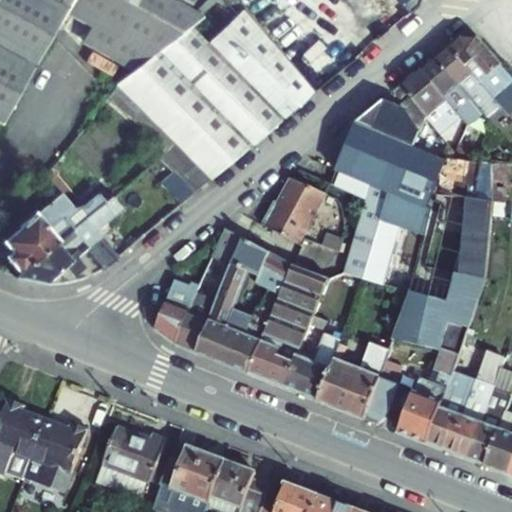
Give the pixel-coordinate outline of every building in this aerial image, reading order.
[(0,0),(0,123),(3,126),(58,27),(136,71),(117,87),(174,144),(210,179),(314,93),(236,0),(0,0)] [(397,0),(409,14),(420,5),(422,0),(397,0)] [(462,37),(451,46),(501,107),(510,117),(511,115),(511,75),(479,38),(462,37)] [(501,107),(451,46),(436,58),(483,115),(486,119),(501,107)] [(483,115),(436,58),(422,70),(461,118),(469,127),(483,115)] [(422,70),(402,86),(409,95),(412,98),(426,117),(429,120),(441,134),(461,118),(422,70)] [(402,86),(395,92),(402,101),(409,95),(402,86)] [(384,101),(357,123),(415,148),(416,147),(418,148),(429,120),(426,117),(412,98),(399,107),(384,101)] [(413,295),(396,340),(440,350),(440,348),(443,349),(461,354),(486,280),(487,266),(490,234),(493,203),(492,165),(478,163),(478,201),(441,197),(443,159),(418,148),(416,147),(415,148),(357,123),(331,185),(367,201),(345,274),(348,275),(413,295)] [(192,194),(210,179),(174,144),(157,158),(174,172),(192,194)] [(492,165),(493,203),(505,203),(505,165),(492,165)] [(161,184),(180,204),(192,194),(174,172),(161,184)] [(301,246),(308,233),(316,218),(328,196),(293,180),(279,206),(277,204),(265,226),(301,246)] [(22,273),(106,201),(99,193),(83,205),(75,208),(63,193),(37,215),(36,214),(30,213),(21,220),(21,226),(22,228),(6,243),(14,253),(9,257),(22,273)] [(46,284),(66,267),(75,277),(85,267),(77,258),(87,250),(104,269),(119,257),(97,231),(123,209),(113,196),(106,201),(22,273),(17,278),(46,284)] [(316,218),(308,233),(316,238),(324,222),(316,218)] [(200,288),(177,346),(250,375),(265,335),(273,316),(240,302),(255,265),(264,269),(261,277),(284,290),(294,266),(247,240),(225,231),(200,288)] [(341,253),(344,241),(328,234),(323,247),(341,253)] [(490,234),(487,266),(497,267),(500,235),(490,234)] [(265,335),(301,349),(311,325),(315,316),(328,283),(330,279),(294,266),(284,290),(273,316),(265,335)] [(345,274),(330,279),(328,283),(342,289),(348,275),(345,274)] [(190,288),(175,282),(156,330),(177,346),(200,288),(193,285),(190,288)] [(311,325),(327,332),(331,322),(315,316),(311,325)] [(343,341),(326,334),(314,363),(298,356),(285,389),(320,403),(342,345),(343,341)] [(297,355),(301,349),(265,335),(250,375),(285,389),(298,356),(297,355)] [(350,348),(342,345),(320,403),(367,421),(381,380),(387,363),(391,353),(372,347),(363,371),(344,363),(350,348)] [(391,353),(387,363),(381,380),(397,385),(408,354),(392,348),(391,353)] [(421,380),(401,434),(429,445),(454,373),(461,354),(443,349),(436,370),(441,373),(437,384),(424,379),(421,380)] [(477,381),(452,454),(468,460),(495,386),(500,374),(506,359),(494,355),(495,352),(488,349),(477,381)] [(454,373),(429,445),(452,454),(477,381),(454,373)] [(511,378),(500,374),(495,386),(511,392),(511,378)] [(380,426),(387,418),(398,386),(397,385),(381,380),(367,421),(380,426)] [(508,411),(511,399),(511,392),(495,386),(468,460),(486,467),(508,411)] [(0,472),(24,481),(25,478),(46,421),(24,412),(26,406),(9,399),(0,423),(0,472)] [(511,412),(508,411),(486,467),(509,476),(511,467),(511,412)] [(70,430),(46,421),(25,478),(42,484),(41,485),(65,494),(89,430),(72,423),(70,430)] [(152,436),(150,441),(117,429),(96,483),(141,501),(148,482),(151,483),(168,441),(152,436)] [(184,463),(172,458),(162,485),(164,486),(155,509),(161,511),(207,511),(212,502),(226,462),(190,449),(184,463)] [(257,474),(226,462),(212,502),(237,511),(261,511),(270,487),(255,481),(257,474)] [(277,511),(314,511),(320,497),(288,485),(277,511)] [(320,497),(314,511),(354,511),(355,511),(320,497)]
